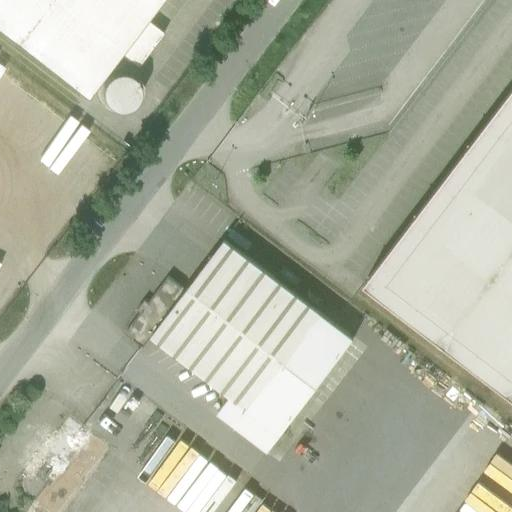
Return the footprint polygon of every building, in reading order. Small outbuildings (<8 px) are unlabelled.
[(0,0),(0,30),(85,95),(118,52),(137,67),(164,33),(144,18),(157,0),(0,0)] [(107,90),(126,111),(150,89),(130,68),(107,90)] [(511,396),(511,89),(364,284),(511,396)] [(143,347),(152,336),(230,396),(217,411),(266,449),(353,336),(224,240),(186,290),(168,276),(148,303),(145,300),(135,312),(139,315),(125,334),(143,347)] [(17,486),(52,511),(60,511),(108,444),(67,415),(17,486)]
